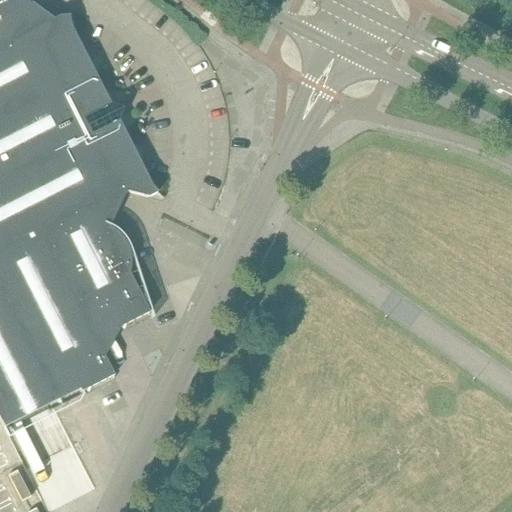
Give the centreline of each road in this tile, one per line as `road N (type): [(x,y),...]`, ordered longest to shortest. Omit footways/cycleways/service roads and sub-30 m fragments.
road 1 (unclassified): [(281,159),(113,511)]
road 2 (tertiary): [(338,47),(511,133)]
road 3 (tertiary): [(511,89),(356,7)]
road 4 (unclassified): [(281,159),(337,75),(338,47)]
road 5 (unclassified): [(338,47),(308,83),(281,159)]
